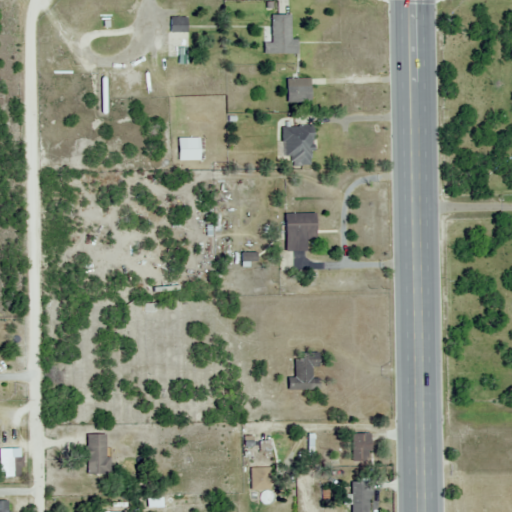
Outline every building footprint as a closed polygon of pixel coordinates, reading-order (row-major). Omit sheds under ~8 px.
[(289,39),(289,14),(270,14),(270,44),(262,44),(262,54),(296,54),(296,39),(289,39)] [(183,18),(169,18),(169,56),(183,56),(183,18)] [(285,102),(309,102),(309,78),(285,78),(285,102)] [(310,164),(309,126),(281,127),(282,165),(310,164)] [(176,138),(176,160),(198,160),(198,138),(176,138)] [(304,251),(304,240),(312,240),(312,213),(282,213),(282,251),(304,251)] [(285,377),(285,389),(315,390),(315,353),(293,353),(293,377),(285,377)] [(106,434),(84,434),(84,475),(106,475),(106,434)] [(368,459),(368,434),(350,434),(350,459),(368,459)] [(2,478),(19,478),(19,442),(2,442),(2,478)] [(255,503),(268,503),(268,466),(255,466),(255,503)] [(367,511),(367,481),(350,481),(349,511),(367,511)]
